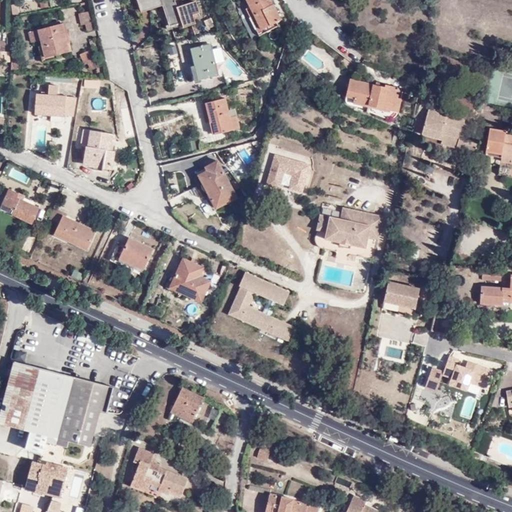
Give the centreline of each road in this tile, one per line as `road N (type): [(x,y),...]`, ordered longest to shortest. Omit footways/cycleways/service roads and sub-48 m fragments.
road 1 (primary): [(0,269),(254,392)]
road 2 (primary): [(254,392),(511,505)]
road 3 (residential): [(109,0),(157,224)]
road 4 (residential): [(0,150),(157,224)]
road 5 (residential): [(293,0),(356,49),(414,68)]
road 6 (residential): [(227,511),(254,392)]
